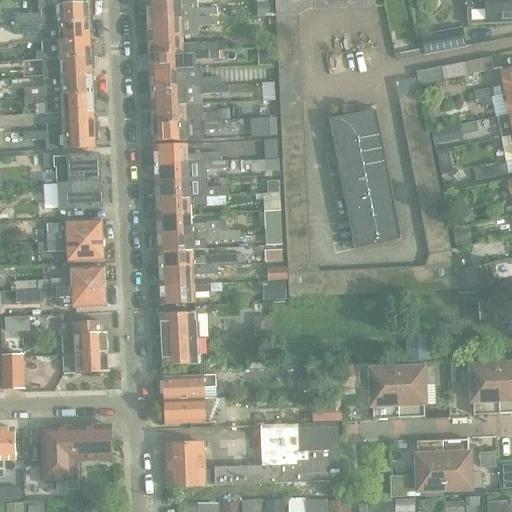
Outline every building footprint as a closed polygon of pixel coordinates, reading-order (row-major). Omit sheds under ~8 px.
[(197,10),(196,0),(158,0),(159,2),(147,2),(147,20),(218,17),(217,9),(197,10)] [(309,10),(308,0),(274,0),(276,21),(299,20),(299,16),(309,10)] [(319,10),(318,0),(308,0),(309,10),(319,10)] [(330,9),(329,0),(318,0),(319,10),(330,9)] [(341,9),(340,0),(329,0),(330,9),(341,9)] [(353,9),(352,0),(340,0),(341,9),(353,9)] [(364,8),(363,0),(352,0),(353,9),(364,8)] [(376,8),(375,0),(363,0),(364,8),(376,8)] [(511,0),(467,0),(468,9),(469,25),(487,25),(511,23),(511,0)] [(92,22),(91,12),(89,11),(89,4),(58,6),(57,1),(38,2),(39,17),(22,18),(22,26),(92,22)] [(259,5),(259,15),(272,15),(272,4),(259,5)] [(182,36),(199,36),(198,26),(218,25),(218,17),(147,20),(148,38),(182,36)] [(299,31),(299,20),(276,21),(276,32),(299,31)] [(92,34),(92,22),(22,26),(23,34),(42,34),(42,43),(91,41),(90,34),(92,34)] [(465,47),(461,30),(422,37),(424,50),(401,55),(398,41),(392,42),(395,60),(398,62),(425,56),(425,55),(465,47)] [(300,43),(299,31),(276,32),(277,44),(300,43)] [(219,52),(218,44),(183,46),(182,36),(148,38),(149,55),(219,52)] [(93,59),(93,48),(91,48),(91,41),(42,43),(43,53),(36,53),(37,61),(93,59)] [(300,54),(300,43),(277,44),(278,55),(300,54)] [(184,71),(184,62),(219,60),(219,52),(149,55),(150,73),(184,71)] [(301,66),(300,54),(278,55),(278,67),(301,66)] [(419,86),(493,71),(490,58),(416,73),(418,79),(419,86)] [(92,77),(92,70),(94,70),(93,59),(37,61),(24,62),(24,70),(60,68),(60,78),(92,77)] [(301,78),(301,66),(278,67),(279,79),(301,78)] [(184,71),(150,73),(151,90),(222,87),(221,79),(202,80),(202,71),(184,71)] [(511,71),(502,73),(506,95),(511,93),(511,71)] [(95,94),(95,84),(93,84),(92,77),(60,78),(44,79),(44,88),(24,89),(25,98),(34,97),(95,94)] [(302,89),(301,78),(279,79),(279,90),(302,89)] [(418,79),(396,83),(398,97),(420,92),(419,86),(418,79)] [(274,85),(261,85),(262,98),(275,98),(274,85)] [(222,87),(151,90),(152,107),(186,106),(202,105),(202,96),(229,95),(229,87),(222,87)] [(303,101),(302,89),(279,90),(280,102),(303,101)] [(492,89),(474,93),(475,101),(483,99),(494,97),(492,89)] [(422,104),(420,92),(398,97),(400,108),(422,104)] [(494,97),(483,99),(485,111),(493,109),(495,119),(498,119),(510,116),(511,115),(511,93),(506,95),(494,97)] [(96,106),(95,94),(34,97),(34,105),(44,105),(45,115),(62,114),(94,112),(94,106),(96,106)] [(34,97),(25,98),(25,105),(34,105),(34,97)] [(303,112),(303,101),(280,102),(280,113),(303,112)] [(425,115),(424,111),(422,104),(400,108),(403,119),(425,115)] [(152,125),(216,122),(216,114),(186,115),(186,106),(152,107),(152,125)] [(401,241),(376,111),(330,121),(355,251),(401,241)] [(97,130),(96,119),(94,119),(94,112),(62,114),(63,124),(36,126),(36,133),(97,130)] [(229,112),(217,112),(217,122),(222,122),(223,122),(229,122),(229,112)] [(304,124),(303,112),(280,113),(281,125),(304,124)] [(427,126),(425,115),(403,119),(405,131),(427,126)] [(511,115),(510,116),(498,119),(501,131),(502,140),(511,137),(511,115)] [(276,120),(259,120),(260,138),(277,137),(276,120)] [(204,141),(204,131),(217,130),(217,131),(223,130),(222,122),(217,122),(216,122),(152,125),(153,143),(204,141)] [(304,136),(304,124),(281,125),(281,137),(304,136)] [(429,138),(428,132),(427,126),(405,131),(407,142),(429,138)] [(444,129),(433,131),(435,142),(446,140),(444,129)] [(97,130),(36,133),(16,134),(16,142),(24,142),(46,141),(47,152),(96,149),(95,142),(97,142),(97,130)] [(305,147),(304,136),(281,137),(282,148),(305,147)] [(511,137),(502,140),(504,147),(507,165),(509,175),(511,174),(511,137)] [(431,149),(429,139),(429,138),(407,142),(409,153),(431,149)] [(502,140),(492,142),(494,149),(504,147),(502,140)] [(188,156),(188,146),(154,147),(154,154),(154,165),(220,162),(220,154),(188,156)] [(305,159),(305,147),(282,148),(283,160),(305,159)] [(433,161),(431,149),(409,153),(411,165),(433,161)] [(453,174),(448,150),(436,153),(441,176),(453,174)] [(99,183),(98,157),(54,159),(54,155),(43,156),(44,169),(57,169),(57,185),(99,183)] [(306,170),(305,159),(283,160),(283,171),(306,170)] [(279,172),(279,161),(265,162),(265,173),(279,172)] [(436,172),(433,161),(411,165),(414,176),(436,172)] [(220,162),(154,165),(155,183),(205,181),(205,171),(225,170),(225,162),(220,162)] [(507,165),(474,171),(476,182),(509,175),(507,165)] [(306,182),(306,170),(283,171),(284,183),(306,182)] [(438,183),(436,172),(414,176),(416,188),(438,183)] [(265,180),(266,195),(280,195),(279,180),(265,180)] [(205,181),(155,183),(156,201),(217,198),(226,197),(225,187),(216,188),(216,189),(206,190),(205,181)] [(307,193),(306,182),(284,183),(284,194),(307,193)] [(101,209),(99,183),(57,185),(59,211),(101,209)] [(440,195),(438,183),(416,188),(418,199),(440,195)] [(307,205),(307,193),(284,194),(285,206),(307,205)] [(442,206),(440,195),(418,199),(420,210),(442,206)] [(191,216),(190,207),(217,205),(217,198),(156,201),(157,218),(191,216)] [(308,217),(307,205),(285,206),(285,218),(308,217)] [(445,218),(442,206),(420,210),(422,222),(445,218)] [(227,232),(226,223),(218,223),(218,224),(191,226),(191,216),(157,218),(158,236),(227,232)] [(308,228),(308,217),(285,218),(286,229),(308,228)] [(269,230),(281,230),(282,230),(281,218),(269,218),(269,230)] [(447,229),(445,218),(422,222),(425,233),(447,229)] [(102,242),(101,223),(47,225),(47,244),(102,242)] [(309,240),(308,228),(286,229),(286,241),(309,240)] [(449,240),(447,229),(425,233),(427,245),(449,240)] [(472,246),(469,229),(453,232),(456,249),(472,246)] [(281,244),(281,230),(269,230),(265,230),(265,245),(281,244)] [(192,251),(192,242),(237,240),(236,232),(227,232),(158,236),(158,252),(192,251)] [(309,251),(309,240),(286,241),(287,252),(309,251)] [(451,252),(449,240),(427,245),(429,256),(451,252)] [(103,261),(102,242),(47,244),(38,245),(38,253),(68,252),(68,263),(103,261)] [(192,251),(158,252),(159,270),(218,268),(238,266),(237,264),(237,256),(216,257),(216,259),(193,260),(192,251)] [(281,251),(273,252),(273,265),(282,264),(281,251)] [(310,263),(309,251),(287,252),(288,264),(310,263)] [(459,291),(455,272),(451,252),(429,256),(425,268),(426,292),(459,291)] [(322,298),(321,273),(310,263),(288,264),(289,299),(322,298)] [(194,286),(194,277),(218,276),(218,268),(159,271),(160,287),(194,286)] [(415,293),(413,268),(402,269),(403,293),(415,293)] [(426,292),(425,268),(413,268),(415,293),(426,292)] [(479,286),(475,268),(458,271),(461,290),(479,286)] [(105,289),(104,269),(71,271),(72,281),(41,282),(41,281),(15,282),(16,292),(52,290),(105,289)] [(403,293),(402,269),(390,270),(392,294),(403,293)] [(380,295),(379,270),(367,271),(368,295),(380,295)] [(392,294),(390,270),(379,270),(380,295),(392,294)] [(357,296),(356,271),(344,272),(345,296),(357,296)] [(368,295),(367,271),(356,271),(357,296),(368,295)] [(345,296),(344,272),(332,273),(334,297),(345,296)] [(334,297),(332,273),(321,273),(322,298),(334,297)] [(195,304),(195,294),(211,293),(210,285),(194,286),(160,287),(161,306),(195,304)] [(222,285),(210,285),(211,293),(222,293),(222,285)] [(105,306),(105,289),(52,290),(53,299),(72,298),(72,308),(73,308),(105,306)] [(500,319),(500,303),(464,305),(465,321),(500,319)] [(199,340),(198,314),(162,316),(163,342),(199,340)] [(254,319),(255,337),(269,337),(268,318),(254,319)] [(28,323),(5,323),(5,335),(28,334),(28,323)] [(107,355),(106,335),(102,335),(102,323),(62,325),(63,356),(107,355)] [(200,366),(199,340),(163,342),(164,367),(200,366)] [(430,340),(429,340),(397,341),(397,354),(409,354),(409,362),(431,362),(430,340)] [(108,373),(107,355),(63,356),(64,375),(108,373)] [(24,390),(23,356),(2,356),(3,391),(24,390)] [(273,369),(273,356),(248,357),(248,370),(273,369)] [(399,420),(397,371),(397,364),(360,366),(361,388),(372,387),(373,421),(399,420)] [(511,415),(511,365),(498,367),(500,415),(511,415)] [(355,387),(354,367),(342,367),(343,387),(355,387)] [(500,415),(498,367),(461,368),(462,383),(472,383),(474,417),(500,415)] [(339,368),(306,369),(307,381),(322,380),(323,395),(340,394),(339,368)] [(425,419),(424,385),(434,384),(433,369),(397,371),(399,420),(425,419)] [(204,401),(203,389),(215,388),(215,377),(164,379),(166,403),(204,401)] [(327,406),(312,406),(313,424),(342,423),(341,397),(327,397),(327,406)] [(217,423),(217,412),(204,412),(204,401),(166,403),(167,425),(217,423)] [(230,414),(230,425),(254,424),(254,413),(230,414)] [(341,487),(338,424),(260,427),(262,467),(214,469),(214,471),(203,472),(203,487),(280,485),(330,482),(330,487),(341,487)] [(111,460),(111,443),(110,427),(41,429),(42,482),(66,481),(67,491),(79,491),(79,461),(111,460)] [(15,461),(14,430),(0,430),(0,478),(1,479),(5,478),(4,462),(15,461)] [(470,474),(468,441),(443,442),(445,491),(481,489),(480,474),(470,474)] [(445,491),(443,442),(417,443),(418,477),(407,477),(408,492),(445,491)] [(202,444),(168,446),(168,460),(169,471),(169,474),(169,488),(203,487),(203,472),(202,444)] [(494,454),(481,455),(482,470),(495,469),(494,454)] [(0,489),(0,496),(0,499),(23,498),(22,489),(0,489)] [(304,511),(304,499),(288,500),(287,511),(304,511)] [(414,511),(414,499),(413,499),(394,500),(394,511),(414,511)] [(392,511),(392,500),(390,500),(372,501),(372,511),(392,511)] [(223,502),(223,511),(241,511),(241,501),(223,502)] [(242,511),(261,511),(260,501),(241,502),(242,511)] [(327,511),(327,501),(305,502),(305,511),(327,511)] [(281,511),(282,502),(279,502),(262,502),(262,511),(281,511)] [(348,511),(349,509),(349,502),(329,502),(328,511),(348,511)] [(508,511),(507,504),(507,502),(487,503),(487,511),(508,511)] [(88,511),(88,503),(68,503),(68,511),(88,511)] [(463,511),(463,503),(444,504),(444,511),(463,511)]
